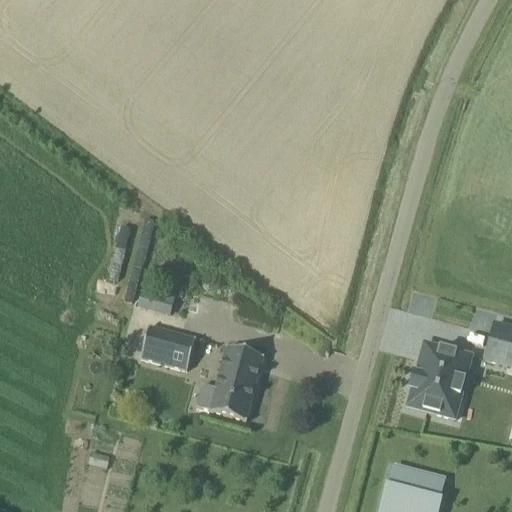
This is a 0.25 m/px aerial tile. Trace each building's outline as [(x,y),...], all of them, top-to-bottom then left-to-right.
[(511,358),(511,331),(494,327),(484,364),(507,370),(510,358),(511,358)] [(195,342),(149,330),(141,361),(187,374),(195,342)] [(406,410),(454,423),(455,422),(443,419),(449,396),(457,398),(468,359),(471,360),(472,359),(424,346),(416,376),(413,375),(409,392),(411,393),(406,410)] [(202,388),(196,410),(209,414),(208,415),(245,425),(263,361),(226,351),(215,392),(202,388)] [(439,503),(433,502),(438,481),(404,472),(398,493),(388,490),(386,490),(380,511),(438,511),(441,504),(439,503)]
